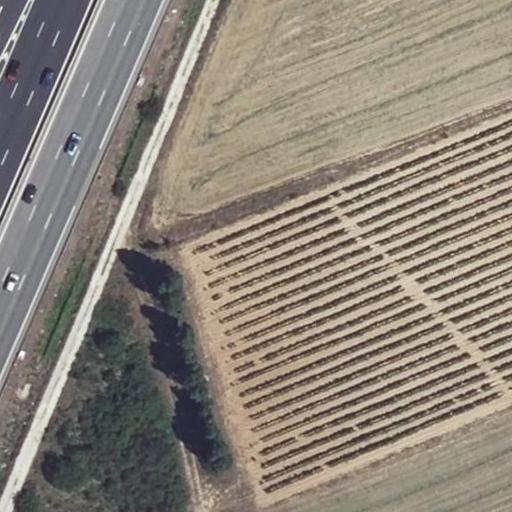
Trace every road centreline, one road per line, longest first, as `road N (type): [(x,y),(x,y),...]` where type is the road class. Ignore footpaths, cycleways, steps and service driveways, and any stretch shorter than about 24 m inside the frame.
road 1 (track): [(0,511),(208,0)]
road 2 (motorway): [(0,341),(152,0)]
road 3 (motorway): [(54,0),(0,130)]
